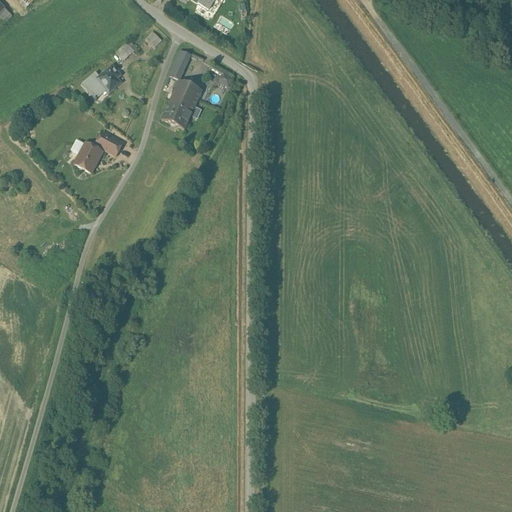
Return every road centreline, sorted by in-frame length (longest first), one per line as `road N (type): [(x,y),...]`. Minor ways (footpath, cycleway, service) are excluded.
road 1 (unclassified): [(250,511),(251,78),(179,32)]
road 2 (unclassified): [(13,511),(86,246),(141,148),(179,32)]
road 3 (track): [(511,202),(364,0)]
